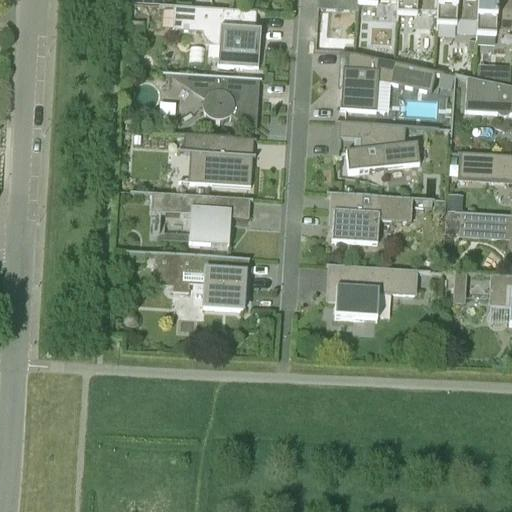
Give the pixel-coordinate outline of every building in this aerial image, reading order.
[(377,4),(397,5),(396,0),(356,0),(356,8),(376,9),(377,4)] [(416,14),(436,15),(436,0),(396,0),(397,5),(396,19),(416,20),(416,14)] [(456,24),(476,26),(477,0),(436,0),(436,15),(435,29),(455,30),(456,24)] [(495,35),(511,35),(511,0),(477,0),(476,26),(475,39),(495,40),(495,35)] [(257,72),(259,42),(260,34),(254,34),(255,17),(265,18),(265,16),(158,10),(158,11),(159,11),(157,32),(172,32),(171,34),(173,34),(173,33),(203,35),(204,38),(205,41),(207,43),(209,45),(212,47),(215,48),(218,49),(217,69),(257,72)] [(341,73),(339,114),(375,116),(377,86),(385,87),(430,96),(434,77),(442,78),(442,77),(353,58),(338,57),(338,58),(348,58),(347,73),(341,73)] [(479,77),(495,77),(495,66),(479,67),(479,77)] [(228,124),(230,122),(254,138),(258,85),(260,85),(261,84),(161,77),(161,79),(166,79),(203,104),(203,105),(202,108),(201,111),(202,113),(202,116),(203,119),(204,120),(205,121),(206,123),(209,125),(211,126),(214,127),(216,128),(219,128),(222,127),(225,126),(227,125),(228,124)] [(511,92),(454,80),(454,81),(466,84),(464,116),(496,118),(497,109),(509,109),(508,118),(511,118),(511,92)] [(345,155),(347,177),(426,168),(424,146),(411,148),(412,132),(443,134),(443,133),(334,126),(334,127),(338,127),(337,142),(359,143),(359,153),(345,155)] [(250,191),(251,170),(253,144),(255,144),(255,143),(151,137),(151,138),(183,140),(182,157),(190,158),(188,187),(250,191)] [(511,160),(449,157),(448,158),(460,159),(459,183),(511,185),(511,160)] [(333,198),(330,245),(376,248),(378,224),(410,226),(411,203),(434,205),(434,204),(325,197),(325,198),(333,198)] [(150,218),(175,219),(189,220),(188,248),(228,251),(230,223),(247,224),(249,204),(151,198),(150,218)] [(511,220),(445,215),(445,217),(461,218),(460,239),(510,243),(510,247),(511,252),(511,254),(511,220)] [(245,302),(245,292),(239,292),(241,264),(248,264),(248,263),(125,256),(125,257),(153,259),(152,290),(172,291),(172,296),(187,297),(187,288),(203,289),(202,312),(242,315),(243,301),(245,302)] [(335,322),(363,324),(375,325),(374,325),(376,325),(378,296),(413,299),(415,276),(441,278),(441,277),(325,269),(325,271),(336,271),(335,291),(331,291),(327,294),(326,305),(334,306),(333,323),(335,323),(335,322)] [(465,278),(453,277),(451,308),(463,309),(465,278)] [(511,279),(489,278),(489,280),(487,310),(509,312),(508,332),(511,331),(511,279)]
